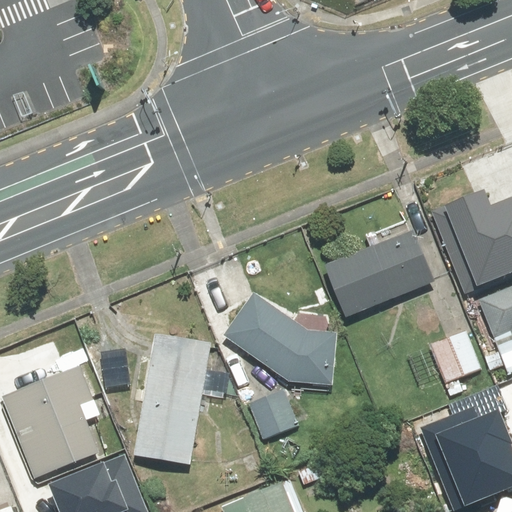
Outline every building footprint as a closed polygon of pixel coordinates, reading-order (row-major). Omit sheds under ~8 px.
[(503,218),(449,240),(468,287),(511,269),(511,188),(494,195),(503,218)] [(412,231),(322,268),(344,321),(434,284),(412,231)] [(511,288),(477,302),(491,340),(510,333),(511,336),(511,288)] [(335,336),(309,334),(251,294),(221,338),(290,385),(331,388),(335,336)] [(475,330),(434,343),(451,397),(469,391),(465,379),(488,372),(475,330)] [(189,465),(206,353),(152,345),(135,457),(189,465)] [(79,369),(0,400),(0,443),(18,487),(99,455),(81,410),(94,405),(79,369)] [(290,393),(252,407),(264,442),(303,429),(290,393)] [(479,403),(420,426),(441,477),(458,470),(472,506),(511,490),(511,429),(503,408),(484,416),(479,403)] [(127,454),(53,486),(64,511),(149,511),(152,511),(127,454)] [(0,475),(0,511),(25,511),(10,472),(0,475)] [(305,511),(294,481),(225,506),(226,511),(305,511)] [(511,511),(511,500),(499,496),(493,511),(511,511)]
